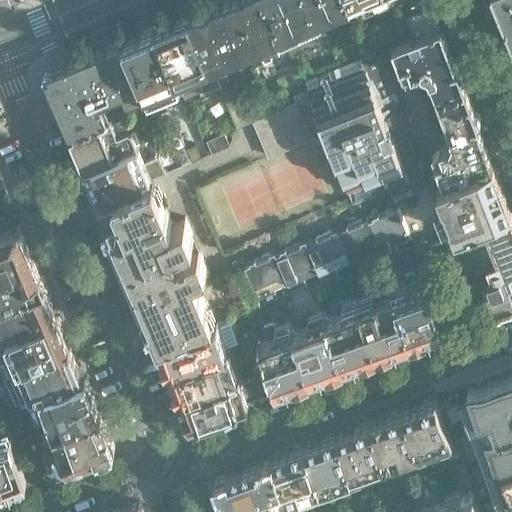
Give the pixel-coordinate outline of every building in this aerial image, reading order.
[(244,47),(224,0),(213,0),(189,10),(213,67),(230,60),(228,54),(244,47)] [(281,32),(267,0),(224,0),(244,47),(247,53),(266,45),(264,40),(281,32)] [(319,17),(311,0),(267,0),(281,32),(300,24),(303,30),(321,22),(319,17)] [(355,9),(350,0),(311,0),(319,17),(337,9),(339,16),(355,9)] [(350,0),(355,9),(370,3),(368,0),(350,0)] [(511,0),(496,0),(511,37),(511,0)] [(441,23),(436,9),(433,2),(406,13),(414,33),(441,23)] [(213,67),(189,10),(155,25),(176,76),(196,67),(198,73),(213,67)] [(493,161),(478,120),(479,119),(458,63),(457,63),(441,23),(414,33),(386,45),(382,47),(384,52),(386,52),(386,54),(397,50),(401,62),(405,71),(412,70),(415,78),(424,75),(425,77),(430,75),(438,95),(450,129),(446,130),(446,133),(437,136),(440,144),(433,149),(437,158),(441,170),(432,174),(431,172),(430,172),(434,182),(435,182),(436,183),(493,161)] [(176,76),(155,25),(122,39),(144,93),(178,78),(176,76)] [(386,45),(383,38),(377,35),(368,38),(373,51),(382,47),(386,45)] [(373,51),(368,38),(359,42),(356,48),(360,56),(373,51)] [(144,93),(122,39),(87,54),(106,97),(124,90),(126,96),(133,97),(144,93)] [(413,153),(400,120),(408,117),(404,106),(396,109),(387,88),(400,83),(396,72),(392,74),(384,52),(382,47),(373,51),(360,56),(315,74),(305,78),(348,190),(367,182),(368,184),(376,181),(380,191),(390,187),(394,198),(434,182),(430,172),(421,150),(413,153)] [(106,97),(87,54),(44,72),(70,132),(107,117),(100,100),(106,97)] [(315,74),(311,66),(306,63),(296,67),(301,79),(305,78),(315,74)] [(301,79),(296,67),(288,70),(285,76),(289,84),(301,79)] [(245,102),(242,94),(236,91),(225,95),(230,109),(245,102)] [(311,137),(296,100),(254,118),(270,155),(311,137)] [(252,117),(245,102),(230,109),(237,123),(252,117)] [(138,143),(132,129),(127,127),(118,131),(111,115),(107,117),(70,132),(86,164),(138,143)] [(214,148),(232,141),(227,130),(210,136),(214,148)] [(211,277),(186,215),(173,221),(164,201),(153,174),(151,175),(138,143),(86,164),(110,223),(158,340),(217,316),(218,318),(261,301),(257,292),(245,263),(242,255),(233,259),(237,269),(233,271),(232,269),(211,277)] [(511,302),(511,209),(493,161),(436,183),(474,281),(485,277),(496,308),(511,302)] [(411,233),(398,203),(372,214),(373,216),(369,218),(380,244),(381,246),(411,233)] [(380,244),(369,218),(367,214),(341,226),(342,227),(338,229),(349,256),(350,257),(380,244)] [(0,272),(33,259),(24,238),(18,223),(0,230),(0,272)] [(349,256),(338,229),(336,226),(311,237),(311,239),(307,240),(319,267),(320,269),(349,256)] [(319,267),(307,240),(306,237),(280,249),(281,250),(276,252),(288,279),(289,280),(319,267)] [(288,279),(276,252),(275,249),(249,260),(250,262),(245,263),(257,292),(288,279)] [(0,303),(44,285),(33,259),(0,272),(0,303)] [(445,326),(427,279),(417,283),(412,272),(404,275),(406,279),(391,284),(393,291),(411,338),(445,326)] [(411,338),(393,291),(383,295),(379,284),(371,287),(372,291),(357,296),(378,351),(411,338)] [(0,338),(57,315),(54,308),(44,285),(0,303),(0,338)] [(378,351),(357,296),(341,302),(340,298),(331,301),(335,313),(327,316),(344,363),(378,351)] [(344,363),(327,316),(324,308),(307,314),(306,310),(297,313),(301,325),(293,328),(310,375),(344,363)] [(69,345),(68,341),(57,315),(0,338),(0,358),(6,373),(69,345)] [(228,342),(218,318),(217,316),(158,340),(169,366),(170,366),(228,342)] [(310,375),(293,328),(290,320),(274,326),(272,322),(263,326),(267,337),(258,340),(265,359),(276,387),(310,375)] [(239,369),(229,343),(228,342),(170,366),(180,392),(181,391),(239,369)] [(85,373),(82,364),(78,366),(69,345),(6,373),(17,398),(32,393),(85,373)] [(191,418),(276,387),(265,359),(254,363),(258,373),(243,378),(239,368),(239,369),(181,391),(191,418)] [(511,511),(511,366),(493,374),(493,373),(436,393),(453,436),(473,488),(481,511),(511,511)] [(100,408),(85,373),(32,393),(38,409),(33,410),(37,423),(46,420),(49,428),(100,408)] [(453,436),(436,393),(403,405),(419,448),(422,455),(437,450),(435,443),(453,436)] [(419,448),(403,405),(370,417),(386,460),(389,467),(405,462),(402,454),(419,448)] [(115,445),(100,409),(100,408),(49,428),(52,437),(44,440),(49,452),(53,451),(58,466),(115,445)] [(386,460),(370,417),(337,429),(353,472),(356,479),(372,473),(369,466),(386,460)] [(0,486),(27,477),(14,441),(9,427),(0,430),(0,486)] [(353,472),(337,429),(305,441),(320,483),(323,491),(339,485),(336,478),(353,472)] [(320,483),(305,441),(272,452),(283,484),(290,503),(306,497),(303,489),(320,483)] [(283,484),(272,452),(219,472),(217,477),(216,478),(226,500),(268,485),(269,489),(283,484)] [(278,511),(269,489),(268,485),(226,500),(230,511),(278,511)] [(481,511),(473,488),(447,497),(453,511),(481,511)] [(453,511),(447,497),(422,506),(424,511),(453,511)] [(144,511),(139,500),(106,511),(144,511)]
